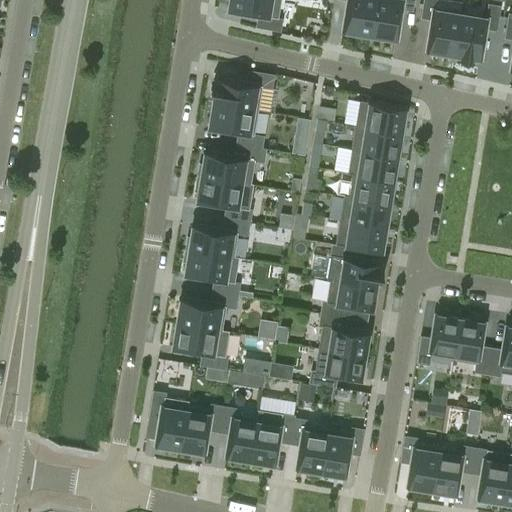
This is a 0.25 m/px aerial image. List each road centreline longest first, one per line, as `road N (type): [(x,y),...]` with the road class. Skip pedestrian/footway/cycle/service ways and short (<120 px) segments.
road 1 (residential): [(184,37),(112,493)]
road 2 (tertiary): [(0,454),(73,0)]
road 3 (residential): [(443,94),(184,37)]
road 4 (residential): [(414,274),(374,511)]
road 5 (residential): [(443,94),(414,274)]
road 6 (residential): [(25,0),(0,158)]
